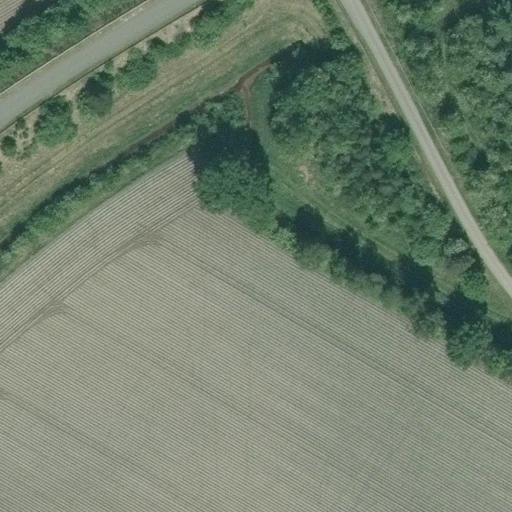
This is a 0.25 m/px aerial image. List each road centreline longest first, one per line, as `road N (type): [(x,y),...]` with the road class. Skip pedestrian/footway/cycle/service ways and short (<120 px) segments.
road 1 (track): [(363,0),(485,243),(511,272)]
road 2 (residential): [(0,118),(189,0)]
